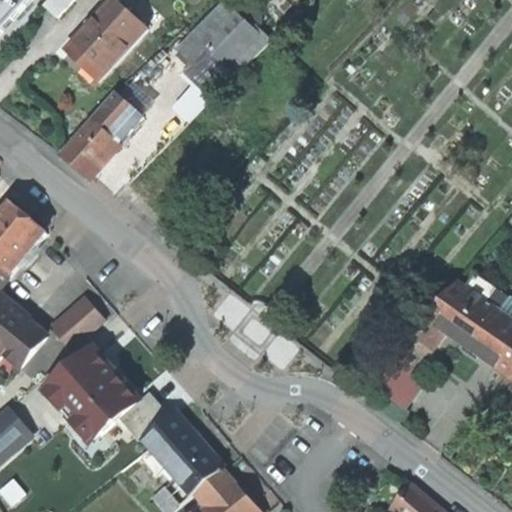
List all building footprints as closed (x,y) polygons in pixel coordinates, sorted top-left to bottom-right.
[(0,0),(0,77),(68,0),(0,0)] [(150,31),(117,1),(75,46),(108,76),(150,31)] [(273,41),(258,26),(254,30),(229,4),(180,52),(192,65),(183,74),(199,89),(190,98),(202,110),(273,41)] [(119,97),(65,157),(93,181),(123,146),(145,120),(119,97)] [(178,179),(152,208),(174,229),(205,195),(199,190),(195,195),(178,179)] [(0,223),(0,268),(12,279),(49,236),(15,206),(0,223)] [(34,323),(0,294),(12,279),(0,268),(0,364),(5,358),(22,372),(49,340),(32,326),(34,323)] [(460,284),(431,320),(449,333),(511,377),(511,321),(504,315),(511,304),(511,302),(478,278),(469,292),(460,284)] [(89,302),(55,331),(74,352),(108,323),(89,302)] [(420,372),(449,333),(431,320),(401,358),(420,372)] [(73,427),(78,426),(95,445),(121,421),(142,403),(98,353),(51,395),(69,415),(67,421),(73,427)] [(142,445),(146,441),(173,418),(152,395),(142,403),(121,421),(142,445)] [(7,413),(0,419),(0,467),(31,439),(7,413)] [(146,441),(172,471),(184,484),(214,458),(177,415),(173,418),(146,441)] [(168,511),(180,511),(198,496),(227,472),(214,458),(184,484),(172,471),(166,477),(174,486),(158,500),(168,511)] [(198,496),(209,509),(214,505),(219,511),(261,511),(227,472),(198,496)] [(365,475),(355,485),(364,493),(374,483),(365,475)] [(457,511),(419,480),(393,509),(396,511),(457,511)]
